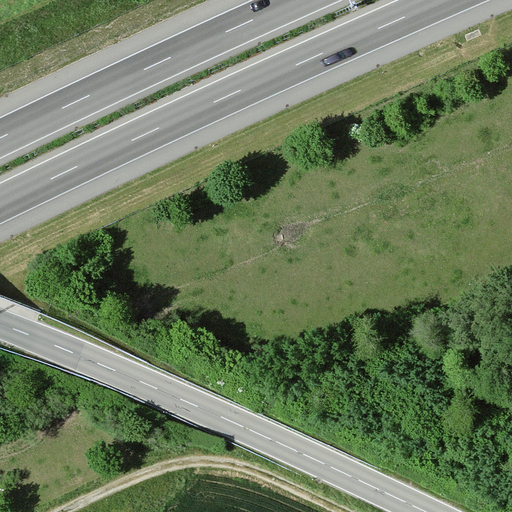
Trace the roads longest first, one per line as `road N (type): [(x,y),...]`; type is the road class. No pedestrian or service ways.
road 1 (motorway): [(0,203),(443,0)]
road 2 (tertiary): [(0,323),(425,511)]
road 3 (motorway): [(297,0),(0,138)]
road 4 (track): [(342,511),(249,468),(203,461),(144,474),(61,511)]
